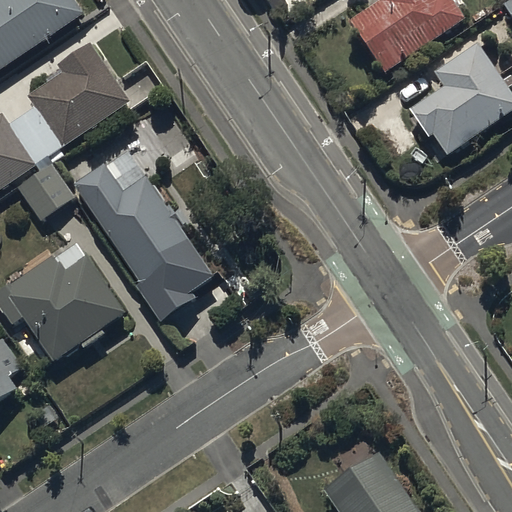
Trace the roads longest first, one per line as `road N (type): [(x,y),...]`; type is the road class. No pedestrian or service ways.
road 1 (residential): [(53,511),(390,290)]
road 2 (tertiary): [(390,290),(194,0)]
road 3 (tertiary): [(511,476),(390,290)]
road 4 (residential): [(390,290),(511,207)]
